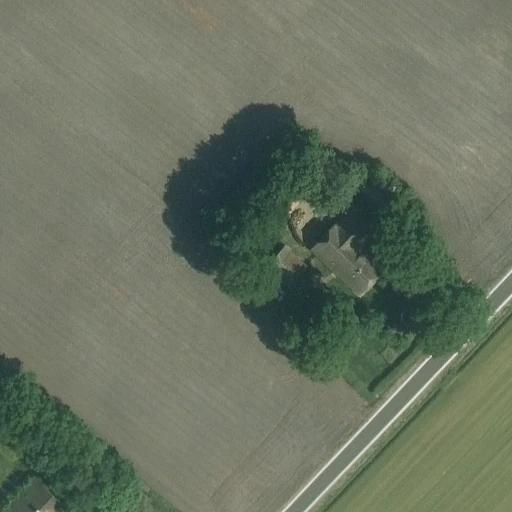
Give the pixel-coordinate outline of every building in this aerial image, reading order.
[(290,178),(271,198),(285,212),(305,192),(290,178)] [(383,269),(359,246),(374,231),(350,209),(337,223),(336,222),(311,248),(347,282),(350,279),(362,290),(383,269)] [(265,265),(291,290),(311,269),(285,245),(265,265)] [(307,303),(296,292),(282,306),(293,317),(307,303)] [(0,511),(67,511),(69,511),(34,477),(0,511)]
